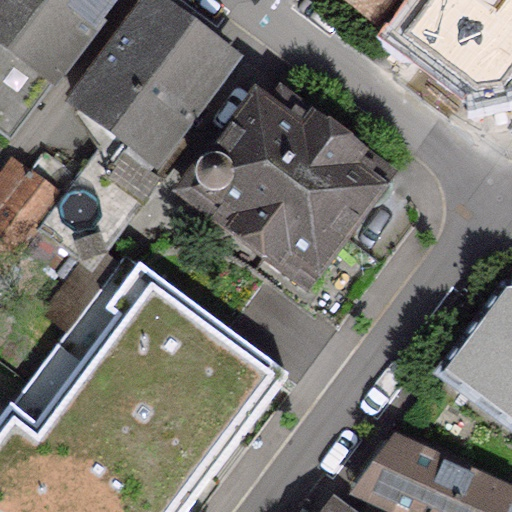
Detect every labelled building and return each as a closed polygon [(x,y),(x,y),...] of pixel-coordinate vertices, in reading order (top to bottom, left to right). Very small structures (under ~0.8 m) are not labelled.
[(116,0),(0,0),(0,133),(10,141),(116,0)] [(346,0),(376,22),(392,0),(346,0)] [(511,0),(433,0),(402,42),(475,98),(503,94),(511,82),(511,0)] [(151,2),(75,104),(132,147),(112,174),(95,162),(45,233),(85,262),(233,64),(227,60),(229,57),(158,4),(156,6),(151,2)] [(256,98),(184,194),(311,289),(386,184),(383,176),(281,101),(274,111),(256,98)] [(42,154),(0,207),(0,273),(73,177),(42,154)] [(189,317),(195,308),(125,257),(0,425),(0,511),(147,511),(256,367),(189,317)] [(78,273),(48,314),(70,330),(100,289),(78,273)] [(511,289),(504,290),(440,377),(511,430),(511,289)] [(359,496),(393,511),(511,511),(511,495),(398,444),(359,496)]
